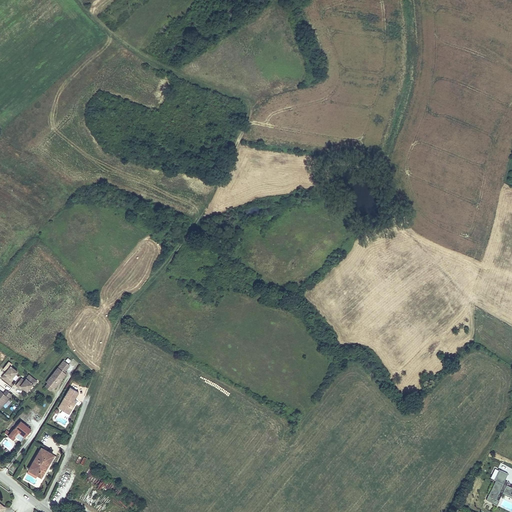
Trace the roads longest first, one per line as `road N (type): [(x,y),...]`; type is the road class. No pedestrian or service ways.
road 1 (track): [(78,0),(104,38),(10,133),(77,179),(141,189),(197,219),(117,323),(258,296),(267,281),(242,260),(246,228),(292,202),(334,196)]
road 2 (track): [(117,323),(43,509)]
